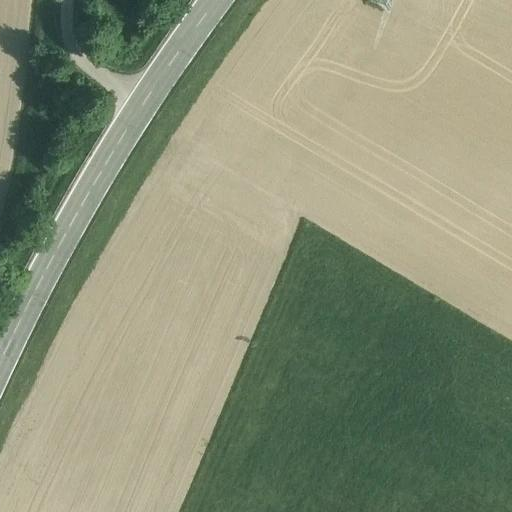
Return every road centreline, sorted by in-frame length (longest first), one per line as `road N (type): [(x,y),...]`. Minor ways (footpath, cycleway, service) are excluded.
road 1 (secondary): [(0,353),(139,101),(212,0)]
road 2 (track): [(139,101),(77,59),(66,0)]
